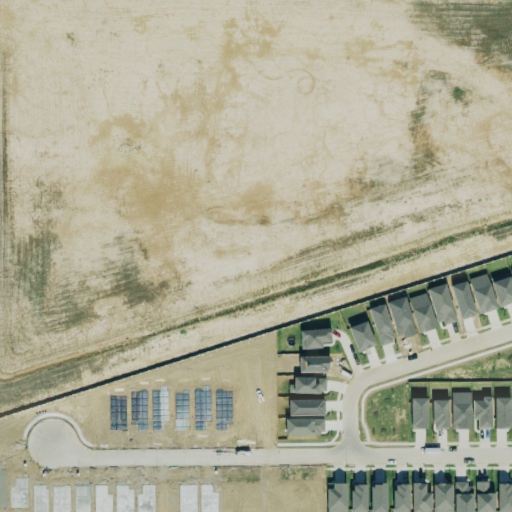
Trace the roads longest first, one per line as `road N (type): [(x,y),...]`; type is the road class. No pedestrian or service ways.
road 1 (residential): [(31,192),(31,287),(511,143)]
road 2 (residential): [(195,239),(180,143),(194,55),(250,43),(511,42)]
road 3 (residential): [(511,456),(84,459),(52,448)]
road 4 (residential): [(348,457),(349,406),(362,383),(511,331)]
road 5 (residential): [(326,200),(313,141),(315,43)]
road 6 (residential): [(451,163),(441,137),(444,43)]
